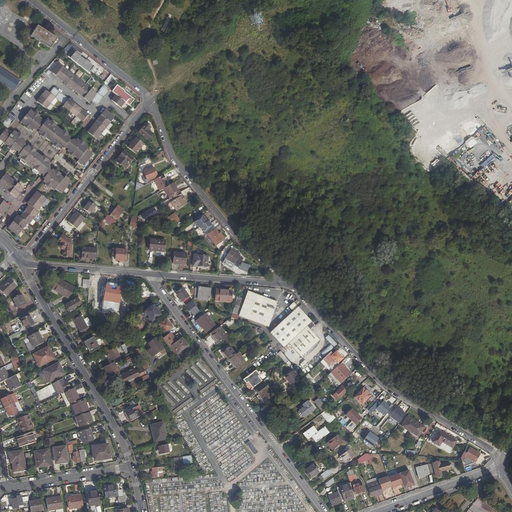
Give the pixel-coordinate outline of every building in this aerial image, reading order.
[(51,48),(58,37),(38,25),(31,36),(51,48)] [(71,59),(76,63),(82,67),(88,72),(93,66),(86,61),(86,62),(79,56),(76,53),(71,59)] [(49,67),(46,70),(45,71),(51,76),(52,73),(56,76),(64,66),(59,62),(52,69),(49,67)] [(70,71),(64,66),(56,76),(62,80),(70,71)] [(0,68),(0,81),(15,91),(20,82),(0,68)] [(75,75),(70,71),(62,80),(67,85),(75,75)] [(81,80),(75,75),(67,85),(73,90),(81,80)] [(86,84),(81,80),(73,90),(79,94),(86,84)] [(92,89),(86,84),(79,94),(84,98),(92,89)] [(113,92),(117,95),(126,102),(129,105),(133,100),(135,101),(136,100),(118,86),(113,92)] [(98,94),(92,89),(84,98),(90,103),(92,101),(98,106),(101,103),(94,98),(96,96),(98,94)] [(47,91),(42,96),(52,104),(55,99),(64,106),(65,105),(62,103),(59,100),(56,98),(58,95),(53,91),(50,93),(47,91)] [(117,95),(112,100),(121,108),(126,102),(117,95)] [(42,96),(38,102),(42,105),(47,109),(52,104),(42,96)] [(62,103),(65,105),(64,106),(71,112),(76,105),(67,97),(62,103)] [(428,126),(437,122),(427,98),(403,108),(415,135),(430,129),(428,126)] [(76,105),(71,112),(77,117),(83,110),(76,105)] [(33,131),(34,129),(35,130),(42,121),(43,121),(42,120),(43,119),(36,112),(35,113),(31,110),(21,122),(33,131)] [(83,110),(77,117),(84,122),(89,115),(83,110)] [(106,110),(102,115),(111,122),(115,117),(106,110)] [(102,115),(97,121),(106,128),(111,122),(102,115)] [(8,116),(6,120),(12,124),(14,121),(8,116)] [(64,148),(64,149),(65,149),(72,141),(70,141),(70,140),(71,138),(50,120),(48,121),(47,121),(40,130),(41,130),(40,132),(62,150),(64,148)] [(47,121),(42,121),(35,130),(40,130),(47,121)] [(97,121),(93,127),(102,134),(106,128),(97,121)] [(148,130),(150,127),(146,124),(139,133),(148,140),(153,134),(148,130)] [(88,132),(97,139),(97,140),(102,134),(93,127),(88,132)] [(6,129),(0,137),(0,139),(5,143),(12,134),(6,129)] [(20,157),(19,158),(41,176),(43,174),(44,175),(51,167),(51,166),(50,165),(51,164),(29,146),(27,147),(26,147),(26,146),(21,153),(20,152),(19,150),(25,142),(24,142),(26,140),(14,131),(12,134),(5,143),(10,147),(12,148),(16,152),(17,152),(20,155),(19,156),(20,157)] [(141,149),(144,145),(134,136),(127,145),(135,152),(139,147),(141,149)] [(83,165),(84,165),(85,167),(94,155),(92,154),(93,153),(88,149),(89,148),(78,139),(76,141),(75,141),(69,149),(68,151),(77,158),(78,157),(81,160),(79,162),(83,165)] [(73,141),(72,141),(65,149),(67,149),(69,148),(69,149),(75,141),(73,141)] [(131,157),(122,150),(113,162),(116,165),(118,162),(123,167),(131,157)] [(483,167),(494,158),(492,155),(481,164),(483,167)] [(148,180),(158,177),(155,168),(145,172),(148,180)] [(46,179),(44,181),(55,191),(57,190),(60,193),(61,192),(64,194),(72,183),(70,181),(71,180),(67,177),(65,179),(62,176),(54,169),(53,171),(52,170),(45,179),(46,179)] [(6,174),(0,181),(0,184),(5,189),(13,179),(12,179),(6,174)] [(163,176),(154,180),(160,191),(164,189),(168,187),(163,176)] [(18,184),(13,179),(5,189),(11,193),(18,184)] [(168,187),(164,189),(169,198),(179,193),(174,183),(168,187)] [(19,184),(18,184),(11,193),(17,198),(24,188),(19,184)] [(35,194),(33,198),(43,206),(48,200),(48,199),(38,191),(35,194)] [(179,193),(169,198),(177,211),(187,204),(180,192),(179,193)] [(30,201),(28,204),(30,205),(38,212),(43,206),(33,198),(30,201)] [(83,208),(90,213),(96,205),(89,200),(83,208)] [(11,206),(4,201),(0,206),(0,213),(3,215),(11,206)] [(28,208),(25,211),(35,219),(40,214),(38,212),(30,205),(28,208)] [(112,209),(114,211),(112,214),(118,219),(125,211),(119,206),(115,210),(113,208),(112,209)] [(166,206),(159,210),(163,215),(165,218),(172,214),(166,206)] [(154,208),(147,213),(151,217),(152,219),(155,217),(158,214),(154,208)] [(23,214),(21,217),(29,224),(31,225),(35,219),(25,211),(23,214)] [(69,221),(78,228),(86,217),(78,211),(69,221)] [(175,229),(182,224),(174,213),(172,214),(167,218),(175,229)] [(132,215),(130,215),(129,226),(142,229),(143,219),(138,217),(132,214),(132,215)] [(148,219),(149,221),(156,225),(157,225),(166,219),(167,218),(172,214),(165,218),(163,215),(161,217),(160,216),(157,218),(155,217),(152,219),(151,217),(148,219)] [(16,219),(14,222),(24,230),(29,224),(21,217),(19,215),(16,219)] [(104,219),(111,227),(116,223),(109,215),(104,219)] [(204,233),(214,227),(211,223),(210,224),(208,222),(204,216),(195,223),(201,231),(202,231),(204,233)] [(9,228),(19,236),(24,230),(14,222),(11,225),(9,228)] [(217,246),(226,240),(223,236),(221,236),(220,234),(216,229),(208,235),(217,246)] [(72,256),(73,242),(63,234),(58,240),(62,243),(61,245),(63,249),(66,250),(65,256),(72,256)] [(166,241),(156,240),(155,251),(160,251),(160,254),(165,255),(166,241)] [(87,258),(96,258),(97,247),(84,246),(83,258),(87,258)] [(118,250),(117,260),(126,261),(127,250),(118,250)] [(235,265),(241,255),(232,250),(226,260),(235,265)] [(187,254),(175,253),(174,264),(187,264),(187,254)] [(248,255),(246,258),(254,263),(256,260),(248,255)] [(195,256),(194,266),(199,267),(199,266),(208,266),(208,262),(208,257),(195,256)] [(17,286),(10,278),(0,288),(0,289),(6,296),(17,286)] [(58,278),(52,289),(68,298),(74,287),(58,278)] [(106,285),(104,299),(119,302),(121,288),(106,285)] [(198,288),(194,287),(194,289),(194,294),(194,296),(197,296),(197,299),(209,300),(211,288),(198,287),(198,288)] [(191,299),(183,288),(175,293),(184,305),(191,299)] [(215,300),(231,302),(232,290),(216,289),(215,300)] [(248,291),(239,316),(268,326),(277,302),(248,291)] [(13,298),(18,307),(26,303),(21,294),(13,298)] [(242,298),(237,297),(232,313),(238,314),(242,298)] [(74,307),(80,303),(78,298),(66,305),(70,312),(74,309),(74,307)] [(192,300),(185,305),(193,316),(199,312),(193,303),(194,303),(192,300)] [(288,343),(290,346),(310,329),(314,325),(293,302),(289,307),(293,311),(270,332),(283,347),(288,343)] [(153,305),(144,311),(152,322),(161,315),(153,305)] [(205,313),(196,320),(205,333),(215,326),(205,313)] [(81,314),(73,319),(82,336),(92,330),(90,326),(91,326),(87,318),(84,319),(81,314)] [(21,320),(26,329),(34,325),(29,316),(21,320)] [(159,324),(165,333),(173,327),(166,318),(159,324)] [(219,326),(209,333),(217,343),(227,336),(219,326)] [(127,341),(119,327),(117,328),(125,341),(127,341)] [(319,339),(310,329),(290,346),(301,357),(319,339)] [(169,347),(171,345),(182,337),(186,334),(183,330),(172,338),(169,334),(163,339),(169,347)] [(9,337),(12,342),(23,336),(20,331),(9,337)] [(43,343),(38,332),(28,337),(34,347),(43,343)] [(104,344),(101,338),(95,341),(93,337),(84,342),(90,353),(104,344)] [(148,343),(152,348),(156,353),(163,348),(155,337),(148,343)] [(182,337),(171,345),(177,353),(188,345),(182,337)] [(324,356),(336,344),(328,337),(326,339),(330,343),(321,353),(324,356)] [(126,343),(121,347),(125,354),(131,351),(126,343)] [(171,345),(169,347),(175,355),(177,353),(171,345)] [(33,355),(39,367),(55,359),(48,346),(33,355)] [(228,358),(235,353),(231,346),(222,352),(227,359),(228,358)] [(116,358),(111,349),(106,351),(108,354),(106,355),(108,359),(110,358),(111,360),(116,358)] [(143,367),(144,370),(149,367),(138,349),(133,351),(134,352),(140,363),(143,367)] [(235,353),(228,358),(236,368),(246,361),(238,351),(235,353)] [(285,363),(288,361),(282,353),(280,351),(277,353),(285,363)] [(331,351),(322,359),(330,367),(335,362),(336,364),(343,358),(336,351),(333,354),(331,351)] [(138,362),(134,352),(125,356),(128,362),(133,360),(135,364),(138,362)] [(177,353),(175,355),(180,362),(185,359),(183,356),(181,358),(177,353)] [(13,363),(19,359),(17,355),(10,358),(12,363),(13,363)] [(23,366),(19,359),(13,363),(16,369),(23,366)] [(114,362),(104,367),(109,378),(119,373),(114,362)] [(49,382),(63,374),(57,363),(43,371),(43,372),(39,374),(43,381),(47,379),(49,382)] [(344,371),(339,365),(329,374),(339,385),(348,376),(346,373),(347,373),(347,372),(345,370),(344,370),(344,371)] [(10,378),(4,367),(0,369),(0,383),(5,381),(10,378)] [(120,377),(120,378),(122,378),(124,383),(128,381),(133,378),(134,380),(140,378),(147,374),(144,370),(143,367),(135,370),(120,377)] [(255,370),(243,379),(246,383),(247,382),(252,388),(261,381),(257,376),(259,375),(255,370)] [(291,385),(299,379),(292,370),(284,377),(291,385)] [(309,386),(315,382),(309,374),(304,377),(309,386)] [(10,378),(5,381),(10,392),(21,386),(15,375),(10,378)] [(57,393),(58,396),(61,395),(65,393),(70,390),(66,383),(59,386),(57,382),(52,384),(55,390),(56,389),(56,390),(60,388),(61,391),(57,393)] [(264,383),(255,389),(264,401),(273,394),(264,383)] [(334,390),(329,394),(332,398),(337,393),(340,397),(347,391),(342,386),(335,392),(334,390)] [(347,392),(349,395),(356,388),(354,386),(347,392)] [(71,404),(80,400),(74,388),(70,390),(65,393),(71,404)] [(370,395),(363,388),(354,398),(362,405),(370,395)] [(65,393),(61,395),(66,406),(71,404),(65,393)] [(5,408),(14,403),(10,395),(0,400),(5,408)] [(318,398),(314,402),(321,410),(325,407),(318,398)] [(76,417),(77,416),(89,412),(84,399),(80,400),(71,404),(76,417)] [(299,411),(304,417),(314,410),(307,401),(302,405),(303,407),(299,410),(299,411)] [(18,411),(14,403),(5,408),(9,416),(18,411)] [(371,413),(378,405),(375,403),(368,410),(371,413)] [(134,407),(126,411),(131,421),(139,417),(143,415),(139,406),(135,408),(134,407)] [(403,412),(394,407),(388,416),(397,421),(403,412)] [(328,423),(335,418),(331,412),(328,409),(321,414),(328,423)] [(362,418),(351,409),(345,415),(356,425),(362,418)] [(89,412),(77,416),(80,426),(93,422),(89,412)] [(21,422),(25,431),(34,428),(31,420),(29,416),(18,419),(19,423),(21,422)] [(401,426),(418,437),(424,426),(407,416),(401,426)] [(164,422),(151,425),(155,443),(167,440),(164,422)] [(350,422),(344,427),(348,433),(355,429),(350,422)] [(388,431),(391,434),(397,426),(394,424),(388,431)] [(316,442),(325,435),(328,433),(324,427),(317,432),(313,426),(303,434),(307,439),(311,436),(316,442)] [(93,440),(91,430),(80,433),(83,443),(93,440)] [(452,448),(456,441),(438,430),(432,442),(439,446),(441,442),(452,448)] [(32,432),(16,438),(19,447),(31,444),(36,442),(32,432)] [(331,450),(342,442),(337,435),(326,443),(331,450)] [(249,441),(245,444),(254,454),(257,452),(249,441)] [(111,458),(108,445),(92,448),(94,461),(111,458)] [(160,454),(169,452),(168,445),(158,447),(160,454)] [(55,463),(68,461),(66,446),(53,448),(55,463)] [(466,446),(460,458),(463,466),(475,462),(479,454),(466,446)] [(345,463),(354,456),(349,449),(340,456),(345,463)] [(14,472),(26,470),(23,450),(9,453),(10,463),(12,463),(14,472)] [(48,450),(34,452),(37,467),(51,465),(48,450)] [(79,451),(81,462),(87,461),(85,450),(79,451)] [(173,459),(174,465),(185,464),(197,462),(194,456),(173,459)] [(442,471),(447,470),(444,460),(431,463),(435,477),(442,475),(442,471)] [(312,464),(305,470),(311,478),(318,473),(312,464)] [(422,466),(425,474),(431,473),(429,464),(422,466)] [(424,475),(425,474),(422,466),(416,468),(418,478),(424,476),(424,475)] [(162,467),(151,468),(152,472),(151,472),(151,478),(163,476),(162,467)] [(320,475),(323,479),(333,472),(330,468),(320,475)] [(346,471),(354,495),(365,490),(363,485),(359,486),(358,483),(356,483),(351,469),(346,471)] [(408,470),(398,474),(402,484),(404,489),(414,485),(408,470)] [(396,486),(402,484),(398,474),(388,478),(391,486),(392,489),(396,488),(396,486)] [(385,489),(391,486),(388,478),(387,475),(377,479),(378,481),(382,491),(385,490),(385,489)] [(332,478),(324,484),(327,488),(335,483),(332,478)] [(383,495),(382,491),(378,481),(367,485),(371,497),(374,495),(378,494),(378,496),(383,495)] [(103,487),(106,499),(118,497),(119,498),(118,498),(120,507),(125,506),(125,502),(126,502),(125,496),(123,497),(122,490),(119,490),(118,487),(116,487),(116,484),(103,487)] [(337,491),(341,502),(353,498),(348,484),(336,488),(337,491)] [(100,504),(98,491),(87,493),(89,506),(100,504)] [(341,502),(337,491),(328,495),(332,505),(341,502)] [(69,510),(82,507),(80,495),(67,497),(69,510)] [(11,500),(13,509),(30,506),(29,502),(28,497),(22,498),(22,496),(15,497),(15,499),(11,500)] [(47,499),(49,510),(63,508),(61,496),(47,499)] [(494,511),(478,498),(473,504),(483,511),(494,511)] [(34,511),(43,511),(41,500),(29,502),(30,506),(30,511),(34,511)]
